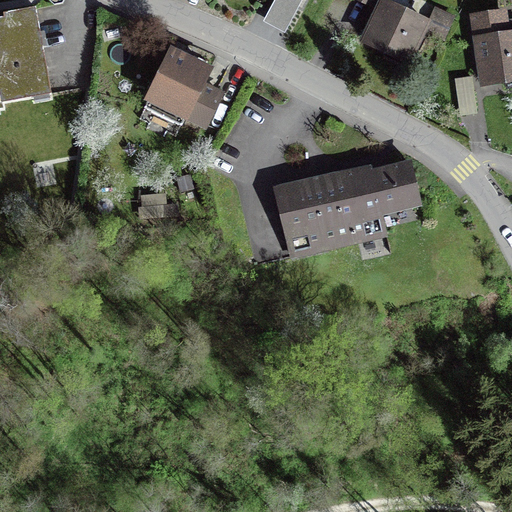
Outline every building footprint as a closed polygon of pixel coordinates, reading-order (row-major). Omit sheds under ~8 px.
[(274,0),(263,23),(285,35),(303,0),(274,0)] [(352,0),(371,10),(376,0),(352,0)] [(428,21),(383,0),(379,0),(358,44),(410,69),(427,33),(432,23),(428,21)] [(427,33),(445,41),(456,17),(435,7),(428,21),(432,23),(427,33)] [(0,111),(3,111),(1,105),(50,96),(34,9),(1,15),(2,17),(2,19),(0,19),(0,111)] [(511,19),(509,20),(507,10),(469,16),(480,89),(511,84),(511,19)] [(206,131),(225,92),(208,84),(215,70),(170,48),(143,103),(146,105),(144,110),(182,128),(184,123),(188,125),(189,123),(206,131)] [(460,117),(477,115),(472,77),(455,79),(460,117)] [(373,172),(371,166),(273,189),(290,261),(388,238),(384,219),(422,210),(411,163),(373,172)] [(194,190),(191,176),(176,179),(180,194),(194,190)] [(139,220),(179,217),(179,205),(168,206),(167,195),(141,196),(142,208),(138,208),(139,220)]
